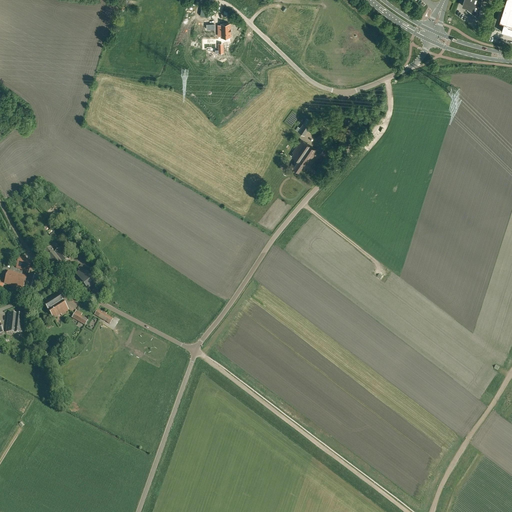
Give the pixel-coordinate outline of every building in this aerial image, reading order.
[(481,0),(465,0),(463,5),(467,6),(467,8),(478,17),(481,0)] [(511,0),(505,0),(499,21),(504,23),(501,31),(511,34),(511,0)] [(212,7),(202,5),(200,15),(210,17),(212,7)] [(220,37),(223,37),(226,37),(229,37),(229,24),(220,24),(220,37)] [(304,135),(314,123),(307,118),(300,128),(298,126),(296,130),(304,135)] [(293,152),(294,153),(308,162),(308,161),(309,162),(317,150),(302,140),(293,152)] [(323,151),(329,155),(332,150),(326,147),(323,151)] [(308,162),(294,153),(292,156),(298,161),(293,168),(299,172),(304,164),(306,165),(308,162)] [(42,254),(55,270),(69,259),(60,248),(56,252),(51,247),(42,254)] [(28,272),(32,261),(19,257),(16,268),(28,272)] [(48,279),(49,277),(44,275),(44,272),(37,270),(36,273),(31,288),(38,291),(40,286),(44,287),(48,279)] [(92,287),(97,278),(83,270),(78,279),(92,287)] [(22,290),(26,277),(13,272),(13,273),(8,272),(4,284),(22,290)] [(69,310),(58,293),(47,300),(47,301),(44,303),(53,319),(61,314),(61,315),(69,310)] [(113,319),(97,310),(95,314),(110,324),(113,319)] [(8,313),(6,332),(21,334),(23,315),(8,313)] [(88,320),(75,313),(72,318),(85,326),(88,320)]
